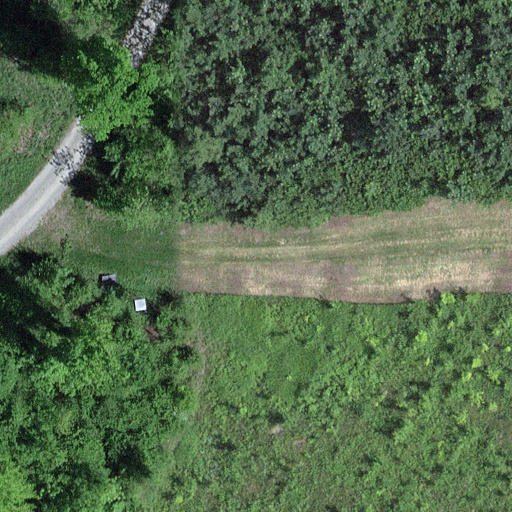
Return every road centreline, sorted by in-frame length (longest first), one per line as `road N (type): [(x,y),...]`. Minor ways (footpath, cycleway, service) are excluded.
road 1 (track): [(169,0),(77,150),(0,247)]
road 2 (track): [(77,150),(47,85),(0,57)]
